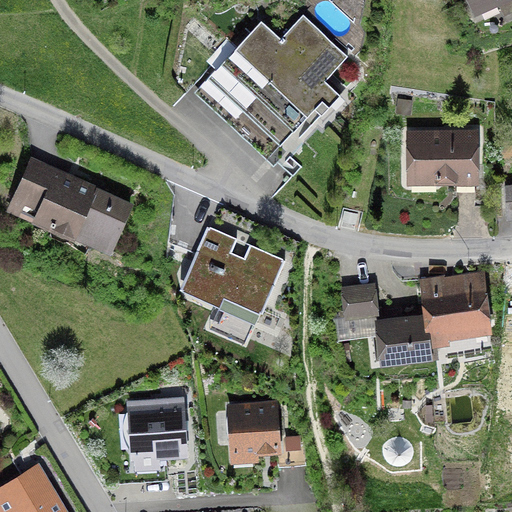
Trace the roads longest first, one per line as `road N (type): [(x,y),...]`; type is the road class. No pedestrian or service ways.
road 1 (residential): [(0,91),(312,234),(374,249),(511,242)]
road 2 (track): [(312,234),(309,397),(337,511)]
road 3 (residential): [(0,339),(104,511)]
